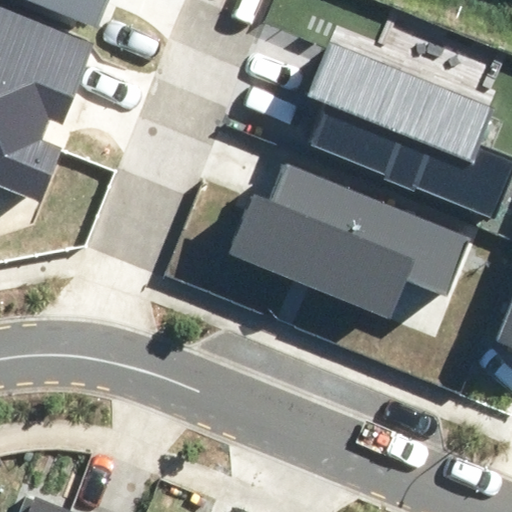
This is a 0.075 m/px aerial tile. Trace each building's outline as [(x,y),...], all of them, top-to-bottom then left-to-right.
[(0,0),(0,166),(50,186),(69,137),(8,114),(17,92),(64,110),(93,36),(46,18),(46,16),(2,0),(0,0)] [(63,0),(97,13),(102,0),(63,0)] [(511,159),(511,145),(482,133),(496,99),(328,33),(308,85),(328,92),(312,132),(494,204),(511,159)] [(290,154),(274,193),(254,184),(232,236),(395,306),(412,268),(446,281),(469,225),(290,154)] [(511,316),(501,343),(511,347),(511,316)] [(81,511),(84,508),(31,488),(21,511),(81,511)]
